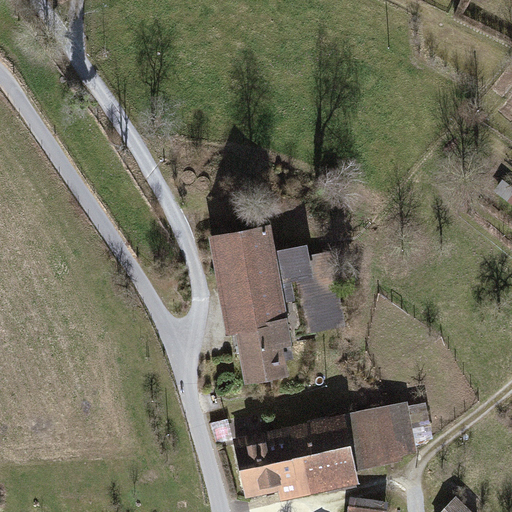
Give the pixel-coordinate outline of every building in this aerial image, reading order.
[(269,225),(209,236),(226,334),(237,332),(245,380),(287,372),(285,360),(292,359),(282,301),(293,299),(290,280),(298,278),(312,276),(308,255),(306,244),(274,250),(269,225)] [(329,251),(308,255),(312,276),(298,278),(309,330),(344,323),(329,251)] [(236,436),(249,495),(277,489),(279,499),(357,483),(355,474),(406,463),(405,457),(418,455),(406,400),(236,436)] [(472,511),(455,496),(440,511),(472,511)] [(350,498),(348,511),(389,511),(391,502),(350,498)]
